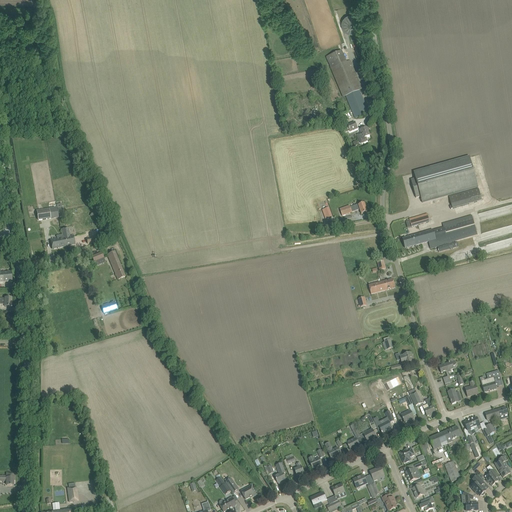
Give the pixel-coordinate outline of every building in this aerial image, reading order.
[(355,16),(343,16),(343,33),(356,33),(355,16)] [(355,118),(364,115),(368,113),(359,90),(362,89),(350,61),(346,63),(342,51),(327,57),(343,97),(346,96),(355,118)] [(345,133),(350,131),(350,132),(357,129),(355,122),(347,125),(348,126),(343,128),(345,133)] [(361,144),(363,143),(368,141),(366,138),(370,136),(368,133),(370,132),(369,129),(367,129),(367,128),(362,130),(360,130),(361,133),(357,135),(361,144)] [(478,188),(469,156),(414,172),(415,179),(411,180),(416,198),(420,197),(422,204),(478,188)] [(468,205),(482,201),(478,189),(465,193),(468,205)] [(361,214),(363,214),(367,212),(364,203),(359,205),(358,205),(350,207),(350,206),(340,210),(342,216),(360,210),(361,214)] [(56,218),(55,208),(57,208),(56,204),(49,205),(49,209),(42,210),(37,211),(38,220),(56,218)] [(511,206),(496,211),(498,217),(511,212),(511,206)] [(66,217),(65,214),(63,207),(57,208),(59,218),(66,217)] [(332,217),(329,208),(322,210),(326,220),(332,217)] [(491,213),(478,216),(479,222),(492,219),(491,213)] [(412,227),(430,222),(427,214),(409,220),(412,227)] [(451,242),(467,238),(478,235),(472,215),(461,218),(461,219),(443,224),(444,228),(403,239),(405,249),(428,242),(430,249),(438,247),(439,253),(444,251),(456,248),(455,242),(452,243),(451,242)] [(73,236),(70,237),(68,228),(61,230),(62,236),(63,239),(63,238),(64,240),(65,240),(66,246),(75,245),(73,236)] [(88,244),(99,242),(98,240),(106,238),(105,234),(98,236),(86,239),(88,244)] [(63,238),(63,239),(62,236),(59,236),(59,237),(60,239),(51,241),(51,244),(52,249),(66,246),(65,240),(64,240),(63,238)] [(107,255),(118,280),(125,277),(115,252),(107,255)] [(104,259),(103,257),(101,253),(92,257),(94,263),(104,259)] [(380,271),(381,271),(386,269),(383,261),(378,263),(380,271)] [(11,272),(1,273),(1,270),(0,269),(0,282),(12,281),(11,272)] [(383,291),(390,290),(395,288),(393,279),(381,282),(383,291)] [(371,295),(383,291),(381,282),(369,286),(371,295)] [(365,297),(359,299),(361,307),(367,305),(365,297)] [(12,298),(7,298),(5,298),(5,299),(0,298),(0,304),(5,305),(5,307),(11,307),(12,298)] [(109,306),(102,308),(104,314),(117,310),(114,302),(111,303),(112,304),(109,305),(109,306)] [(385,351),(387,350),(393,348),(390,341),(385,343),(382,343),(385,351)] [(406,364),(408,363),(412,362),(411,358),(412,357),(411,353),(400,357),(402,365),(406,363),(406,364)] [(454,369),(453,366),(455,365),(456,364),(456,363),(455,362),(453,361),(452,359),(447,361),(448,363),(439,366),(441,373),(448,371),(448,373),(451,372),(450,370),(454,369)] [(484,377),(480,379),(484,393),(497,389),(496,388),(495,383),(502,381),(499,371),(495,372),(496,377),(488,379),(485,380),(484,377)] [(478,394),(477,389),(476,386),(475,386),(473,382),(470,383),(471,387),(465,389),(466,392),(468,397),(472,396),(472,395),(478,393),(478,394)] [(413,390),(408,392),(409,395),(410,396),(415,407),(422,403),(415,389),(413,390)] [(458,392),(456,393),(455,390),(448,392),(452,405),(459,402),(458,399),(460,398),(458,392)] [(425,410),(424,410),(425,412),(427,417),(430,415),(430,417),(436,414),(435,413),(432,406),(431,403),(430,399),(425,401),(427,404),(429,408),(425,410)] [(508,414),(507,412),(505,407),(485,414),(487,418),(487,421),(508,414)] [(377,418),(373,420),(378,431),(380,429),(382,433),(381,433),(382,435),(383,434),(386,433),(385,432),(392,429),(388,422),(389,422),(390,423),(394,421),(389,412),(385,414),(388,418),(384,420),(386,423),(382,425),(380,426),(379,422),(378,421),(377,418)] [(401,416),(403,420),(405,423),(411,420),(414,418),(410,412),(401,416)] [(370,425),(374,423),(371,416),(370,416),(369,414),(362,418),(362,419),(363,420),(364,421),(365,421),(366,420),(366,419),(367,419),(370,425)] [(482,429),(479,423),(477,418),(475,419),(474,418),(470,420),(474,429),(477,427),(479,430),(482,429)] [(471,430),(474,429),(470,420),(466,421),(466,423),(464,424),(469,435),(472,433),(471,430)] [(487,429),(490,435),(495,432),(491,424),(485,427),(487,429)] [(354,425),(351,426),(357,439),(360,437),(354,425)] [(461,436),(459,431),(457,427),(429,439),(434,450),(453,442),(452,440),(461,436)] [(363,434),(360,436),(361,437),(360,437),(363,443),(367,441),(367,442),(373,439),(373,438),(376,437),(374,432),(372,430),(364,435),(363,434)] [(359,445),(357,441),(356,439),(346,444),(349,448),(351,451),(357,448),(356,447),(359,445)] [(341,454),(338,448),(333,451),(331,448),(327,450),(329,453),(328,453),(330,456),(332,460),(336,459),(335,457),(341,454)] [(414,456),(413,453),(411,448),(399,454),(404,464),(411,460),(410,458),(414,456)] [(321,450),(317,452),(320,458),(323,456),(324,457),(326,456),(323,449),(321,451),(321,450)] [(322,465),(319,459),(315,461),(313,457),(309,459),(310,462),(310,463),(311,464),(313,469),(322,465)] [(504,463),(508,461),(505,457),(494,463),(503,478),(510,473),(504,463)] [(452,483),(460,479),(453,462),(445,465),(452,483)] [(302,469),(302,467),(301,467),(300,463),(296,464),(298,468),(294,470),(295,471),(297,476),(304,473),(302,469)] [(285,473),(284,468),(282,464),(276,466),(280,475),(275,477),(276,479),(278,483),(279,484),(282,483),(282,482),(286,480),(283,474),(285,473)] [(493,470),(490,466),(487,468),(490,473),(489,474),(491,476),(486,479),(488,481),(487,481),(489,484),(489,483),(492,486),(498,481),(496,479),(499,477),(493,470)] [(371,475),(374,481),(377,480),(377,478),(384,475),(380,468),(370,472),(371,475)] [(410,483),(414,481),(418,479),(417,475),(416,475),(413,469),(405,473),(410,483)] [(7,486),(8,486),(13,486),(13,479),(15,479),(15,474),(7,474),(7,476),(0,476),(0,481),(7,481),(7,486)] [(367,484),(364,478),(363,475),(353,480),(355,484),(357,489),(367,484)] [(485,483),(482,480),(478,476),(473,480),(476,484),(471,488),(476,494),(477,494),(480,497),(481,495),(482,496),(483,496),(484,495),(485,494),(484,493),(486,491),(483,488),(484,488),(482,486),(485,483)] [(221,478),(216,481),(221,487),(220,488),(226,495),(231,492),(221,478)] [(231,479),(226,483),(233,493),(239,489),(231,479)] [(416,498),(421,496),(424,495),(420,486),(424,485),(422,481),(416,484),(418,487),(412,489),(416,498)] [(285,485),(288,490),(293,487),(290,482),(285,485)] [(372,485),(377,496),(380,494),(375,484),(372,485)] [(257,495),(254,490),(252,485),(241,491),(246,500),(252,496),(252,497),(257,495)] [(346,495),(343,489),(341,485),(332,489),(336,497),(337,496),(338,499),(346,495)] [(373,500),(375,499),(376,498),(377,496),(372,485),(367,487),(373,500)] [(474,497),(469,494),(465,492),(463,496),(465,497),(466,504),(466,511),(478,511),(478,503),(471,504),(470,499),(472,500),(474,497)] [(314,506),(326,500),(323,493),(311,498),(314,506)] [(78,494),(68,496),(69,503),(79,502),(78,494)] [(388,511),(392,510),(397,508),(394,501),(395,501),(393,498),(391,499),(389,496),(382,499),(384,503),(384,502),(388,511)] [(224,511),(237,506),(235,502),(232,497),(228,500),(229,501),(225,503),(224,501),(222,500),(221,500),(220,501),(219,502),(219,504),(220,506),(223,511),(224,511)] [(433,509),(431,505),(434,503),(432,497),(421,502),(422,505),(420,506),(421,510),(424,509),(425,511),(426,511),(429,511),(436,511),(435,509),(433,509)] [(207,511),(211,511),(208,503),(202,505),(205,511),(203,511),(207,511)] [(329,511),(336,508),(334,503),(327,506),(329,511)] [(357,503),(350,506),(352,511),(356,509),(357,511),(361,511),(361,510),(359,507),(357,503)]
